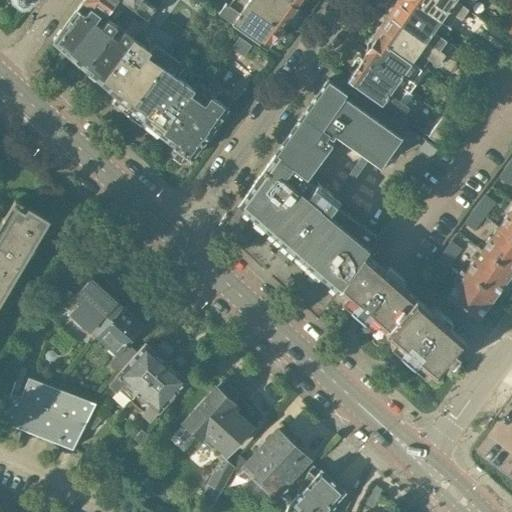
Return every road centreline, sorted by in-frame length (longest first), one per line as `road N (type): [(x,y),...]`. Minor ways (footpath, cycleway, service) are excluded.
road 1 (secondary): [(426,465),(179,238)]
road 2 (residential): [(179,238),(351,0)]
road 3 (secondary): [(179,238),(3,78)]
road 4 (residential): [(426,465),(511,350)]
road 5 (residential): [(114,511),(0,459)]
